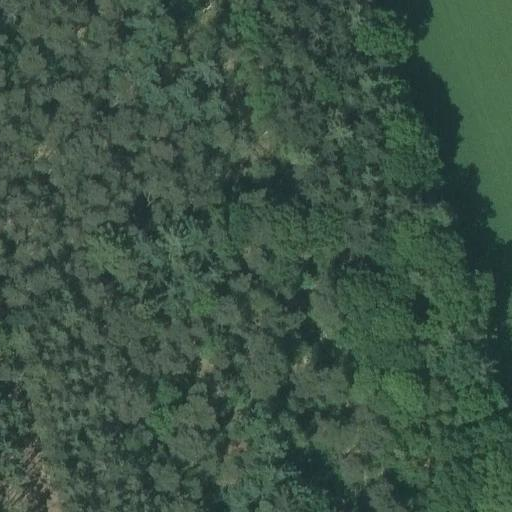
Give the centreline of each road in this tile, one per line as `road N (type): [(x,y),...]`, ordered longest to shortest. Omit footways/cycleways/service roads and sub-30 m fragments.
road 1 (track): [(0,21),(95,306),(152,511)]
road 2 (track): [(0,297),(58,511)]
